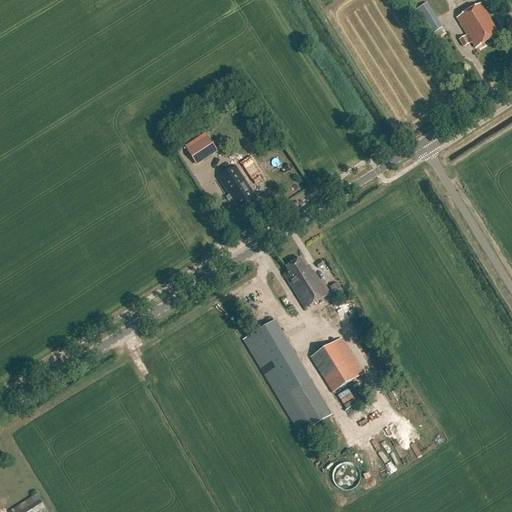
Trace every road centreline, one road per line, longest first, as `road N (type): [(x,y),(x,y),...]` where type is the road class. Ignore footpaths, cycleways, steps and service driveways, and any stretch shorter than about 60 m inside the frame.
road 1 (tertiary): [(0,411),(421,144)]
road 2 (unclassified): [(511,289),(421,144)]
